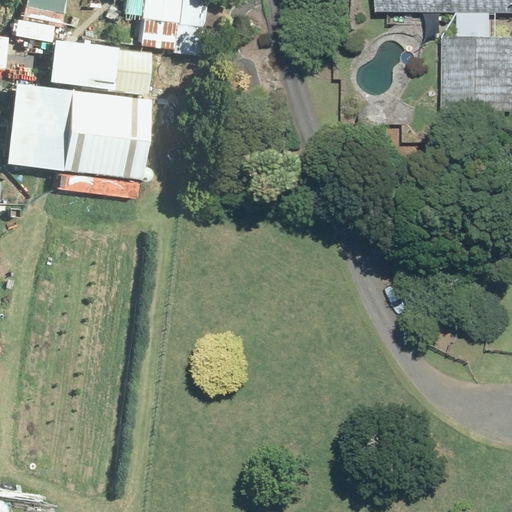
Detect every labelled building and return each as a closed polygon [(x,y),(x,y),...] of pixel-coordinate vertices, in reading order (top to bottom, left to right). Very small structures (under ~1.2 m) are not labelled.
[(127,0),(126,13),(144,15),(144,19),(145,19),(141,46),(173,51),(173,54),(202,58),(209,0),(127,0)] [(511,0),(380,0),(380,10),(511,7),(511,0)] [(51,23),(10,19),(9,35),(50,39),(51,23)] [(50,87),(17,83),(8,164),(62,170),(60,189),(138,198),(141,180),(143,180),(152,100),(148,100),(154,51),(56,40),(50,87)] [(511,43),(444,42),(443,114),(511,115),(511,43)]
